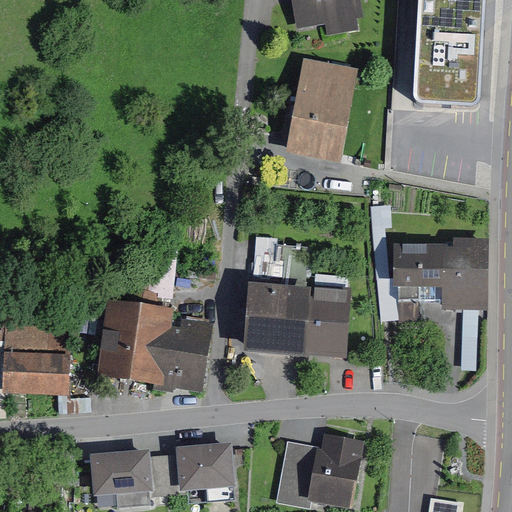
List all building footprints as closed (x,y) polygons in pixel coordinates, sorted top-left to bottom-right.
[(293,0),(300,33),(375,19),(370,0),(293,0)] [(479,107),(484,0),(414,0),(409,103),(479,107)] [(367,73),(304,61),(287,151),(350,162),(367,73)] [(488,310),(487,241),(398,242),(399,298),(442,298),(442,311),(488,310)] [(135,289),(176,292),(179,248),(151,246),(149,279),(136,278),(135,289)] [(356,289),(261,281),(255,351),(350,358),(356,289)] [(185,308),(111,298),(99,379),(211,395),(220,329),(183,323),(185,308)] [(72,395),(72,313),(11,313),(11,395),(72,395)] [(290,439),(277,494),(349,511),(355,511),(372,446),(332,436),(329,448),(290,439)] [(180,489),(236,484),(232,440),(176,445),(177,453),(179,487),(180,489)] [(89,453),(93,494),(152,489),(150,456),(149,448),(89,453)] [(150,456),(152,489),(179,487),(177,453),(150,456)]
